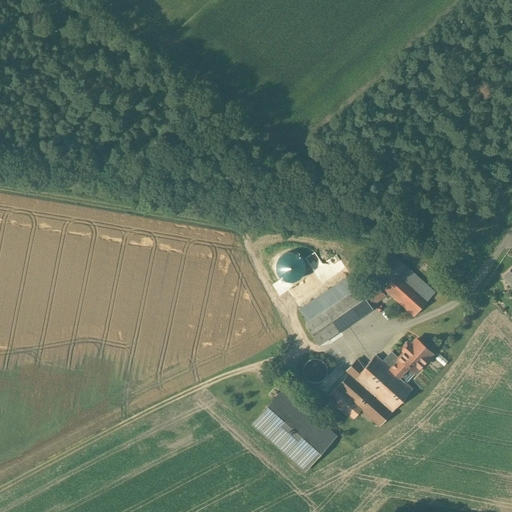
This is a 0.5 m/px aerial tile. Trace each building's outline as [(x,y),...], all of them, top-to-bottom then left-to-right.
[(393,254),(382,266),(386,269),(375,281),(385,295),(384,295),(388,298),(391,295),(384,288),(404,265),(393,254)] [(434,291),(404,265),(384,288),(391,295),(414,315),(434,291)] [(511,265),(502,275),(511,285),(511,265)] [(350,275),(299,309),(308,322),(358,288),(350,275)] [(373,278),(358,288),(370,305),(384,295),(385,295),(375,281),(373,278)] [(308,322),(305,324),(318,344),(372,307),(370,305),(358,288),(308,322)] [(416,338),(398,358),(399,358),(389,368),(397,375),(398,376),(408,366),(414,372),(431,352),(416,338)] [(356,376),(378,397),(397,375),(389,368),(375,355),(364,366),(356,376)] [(326,375),(327,370),(326,365),(323,362),(319,359),(314,358),(310,359),(306,362),(303,366),(302,370),(303,375),(306,379),(310,381),(315,382),(320,381),(323,378),(326,375)] [(356,359),(347,369),(356,376),(364,366),(356,359)] [(391,411),(348,373),(336,386),(361,408),(361,409),(379,425),(391,411)] [(397,375),(378,397),(392,409),(411,388),(398,376),(397,375)] [(361,408),(336,386),(326,397),(346,414),(348,412),(353,417),(361,409),(361,408)] [(306,409),(282,388),(252,423),(304,470),(335,435),(314,416),(317,413),(309,406),(306,409)]
